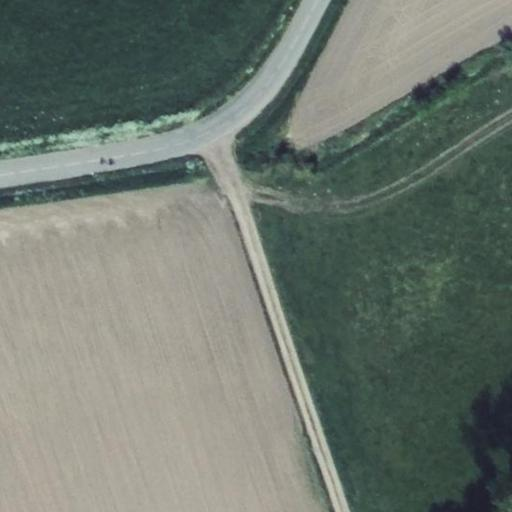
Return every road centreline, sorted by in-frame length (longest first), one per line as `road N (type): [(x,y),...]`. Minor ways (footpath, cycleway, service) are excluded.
road 1 (track): [(215,128),(347,511)]
road 2 (tertiary): [(0,174),(156,149),(215,128),(276,72),(318,0)]
